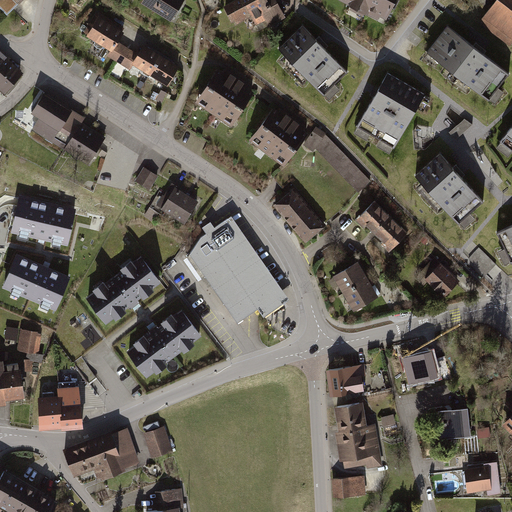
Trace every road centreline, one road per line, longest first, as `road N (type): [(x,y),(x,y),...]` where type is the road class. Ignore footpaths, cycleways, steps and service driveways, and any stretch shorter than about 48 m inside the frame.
road 1 (residential): [(314,349),(309,289),(290,249),(253,204),(37,60)]
road 2 (residential): [(50,438),(314,349)]
road 3 (residential): [(508,301),(314,349)]
road 4 (residential): [(421,0),(374,60),(295,4)]
road 5 (residential): [(314,349),(322,511)]
road 6 (residential): [(428,511),(404,407),(444,391)]
